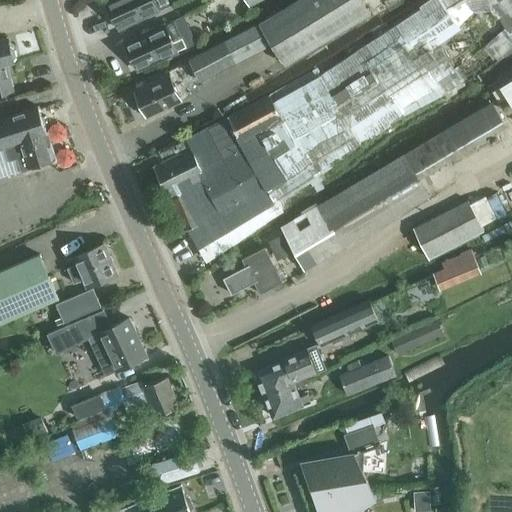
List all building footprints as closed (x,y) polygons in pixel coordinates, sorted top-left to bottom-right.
[(119,29),(159,10),(174,4),(172,0),(112,0),(107,2),(119,29)] [(208,259),(283,208),(283,207),(294,194),(370,140),(369,138),(378,133),(379,128),(411,111),(441,94),(442,94),(476,74),(499,59),(511,49),(511,0),(421,0),(410,7),(368,31),(319,63),(270,92),(271,93),(228,116),(149,158),(166,193),(161,196),(165,206),(173,203),(185,231),(191,227),(208,259)] [(297,0),(260,23),(189,59),(200,81),(272,43),(285,64),(371,12),(364,0),(297,0)] [(138,69),(187,47),(196,43),(184,17),(126,43),(138,69)] [(0,38),(0,94),(14,91),(8,63),(14,62),(8,37),(0,38)] [(146,116),(183,100),(171,74),(135,91),(146,116)] [(511,80),(501,87),(511,105),(511,80)] [(305,269),(378,226),(379,227),(432,197),(422,178),(508,127),(493,102),(353,184),(280,227),(305,269)] [(10,158),(19,156),(23,169),(56,159),(39,106),(0,118),(0,148),(6,146),(10,158)] [(53,137),(69,136),(68,123),(52,125),(53,137)] [(429,257),(484,229),(469,200),(414,227),(429,257)] [(292,252),(283,235),(268,242),(277,259),(292,252)] [(88,286),(118,274),(105,243),(75,256),(78,264),(68,268),(74,282),(84,278),(88,286)] [(261,293),(284,281),(265,247),(243,259),(246,266),(224,278),(232,294),(255,282),(261,293)] [(0,323),(59,298),(40,254),(0,270),(0,323)] [(433,274),(440,290),(482,273),(475,257),(433,274)] [(490,309),(511,297),(511,279),(483,293),(490,309)] [(59,324),(102,306),(94,287),(57,303),(63,317),(57,319),(59,324)] [(378,320),(370,301),(315,325),(323,345),(378,320)] [(90,337),(107,373),(116,369),(117,370),(148,355),(130,317),(115,324),(107,306),(62,327),(66,334),(53,341),(57,352),(90,337)] [(435,320),(390,341),(397,355),(442,334),(435,320)] [(264,392),(265,394),(294,383),(293,381),(306,376),(306,377),(317,372),(308,348),(290,355),(291,357),(285,360),(256,371),(260,382),(259,385),(261,390),(264,392)] [(348,394),(396,374),(388,356),(362,366),(359,360),(348,364),(351,371),(340,375),(348,394)] [(308,382),(307,378),(306,377),(306,376),(293,381),(294,383),(265,394),(266,396),(264,399),(267,404),(269,406),(274,416),(311,402),(308,393),(300,397),(296,387),(308,382)] [(74,423),(81,449),(119,435),(114,419),(140,409),(140,410),(151,405),(156,416),(179,407),(167,377),(144,386),(142,379),(102,393),(108,409),(82,420),(74,423)] [(108,409),(102,393),(75,405),(82,420),(108,409)] [(350,435),(372,428),(385,423),(382,413),(370,417),(347,425),(348,428),(350,435)] [(372,428),(350,435),(348,428),(339,431),(344,447),(375,437),(372,428)] [(365,449),(306,470),(312,487),(367,478),(364,473),(365,449)] [(180,475),(198,469),(192,453),(153,465),(158,482),(180,475)] [(367,478),(312,487),(321,511),(345,511),(349,509),(376,496),(367,478)] [(186,498),(181,485),(115,511),(191,511),(193,508),(190,500),(186,498)] [(426,488),(410,489),(412,509),(427,508),(426,488)]
